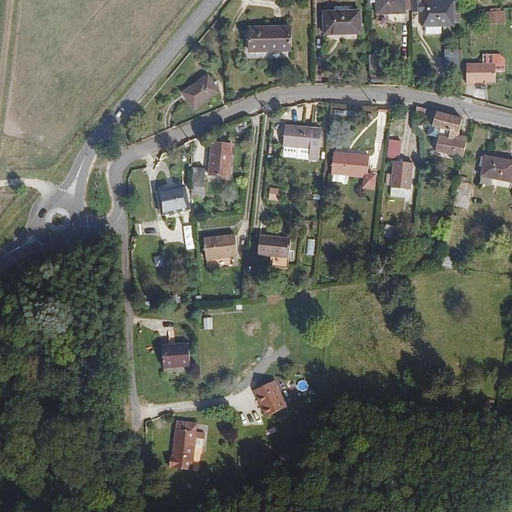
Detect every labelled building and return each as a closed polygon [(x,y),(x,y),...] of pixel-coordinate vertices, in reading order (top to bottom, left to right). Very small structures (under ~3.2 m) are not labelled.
[(376,15),(411,15),(411,14),(411,0),(375,0),(376,4),(376,15)] [(421,14),(421,25),(423,25),(435,25),(450,25),(450,2),(421,2),(420,0),(411,0),(411,14),(421,14)] [(506,9),(487,9),(487,22),(506,23),(506,9)] [(411,15),(411,25),(421,25),(421,14),(411,14),(411,15)] [(323,16),(323,37),(360,38),(360,16),(323,16)] [(435,25),(423,25),(423,33),(435,33),(435,25)] [(291,34),(249,35),(249,58),(290,58),(291,34)] [(461,69),(460,48),(445,49),(446,69),(461,69)] [(495,64),(466,64),(466,84),(474,84),(474,82),(495,82),(495,64)] [(205,74),(180,94),(192,110),(218,90),(205,74)] [(468,158),(471,137),(461,136),(463,118),(428,111),(425,124),(431,130),(440,131),(439,154),(468,158)] [(321,132),(286,128),(283,150),(309,153),(308,164),(318,165),(321,132)] [(400,161),(401,147),(401,144),(391,143),(390,161),(397,161),(400,161)] [(233,147),(213,147),(213,180),(233,180),(233,147)] [(357,156),(338,154),(336,174),(369,177),(368,188),(379,189),(381,175),(373,174),(375,156),(357,155),(357,156)] [(400,161),(397,161),(396,174),(395,186),(395,188),(413,189),(415,162),(400,161)] [(511,164),(486,161),(484,182),(511,184),(511,164)] [(205,165),(193,165),(197,196),(207,195),(205,185),(205,165)] [(464,196),(475,198),(478,174),(467,173),(464,196)] [(279,200),(281,189),(271,187),(269,198),(279,200)] [(184,188),(156,195),(162,219),(190,212),(184,188)] [(442,236),(429,235),(429,247),(441,247),(442,236)] [(236,239),(205,242),(207,262),(238,259),(236,239)] [(292,240),(261,239),(260,258),(292,259),(292,240)] [(457,249),(456,262),(464,263),(465,250),(457,249)] [(187,350),(161,355),(165,379),(192,374),(187,350)] [(276,376),(257,387),(260,392),(262,391),(267,401),(266,402),(271,412),(290,401),(276,376)] [(181,420),(181,429),(195,430),(195,421),(181,420)] [(195,430),(181,429),(178,429),(177,438),(180,439),(179,456),(174,456),(174,467),(196,469),(198,436),(198,430),(195,430)]
